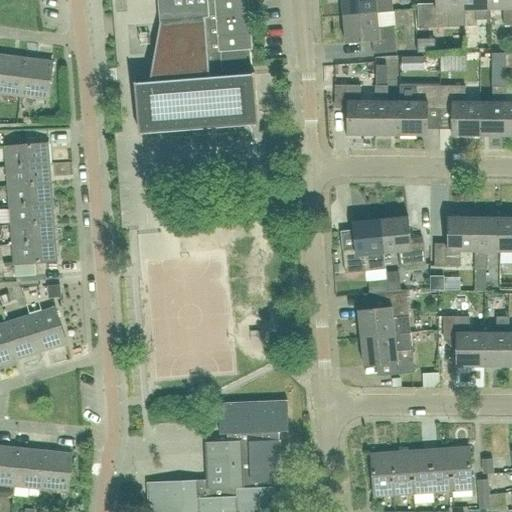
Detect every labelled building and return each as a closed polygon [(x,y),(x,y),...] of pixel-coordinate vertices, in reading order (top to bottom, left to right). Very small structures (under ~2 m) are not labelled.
[(158,0),(166,81),(137,84),(137,83),(136,83),(140,131),(259,121),(255,73),(253,73),(251,50),(254,50),(249,0),(158,0)] [(341,0),(343,16),(378,12),(378,10),(394,9),(393,0),(341,0)] [(463,0),(436,0),(437,10),(417,10),(418,27),(450,26),(450,10),(464,9),(463,0)] [(463,0),(464,9),(464,26),(478,26),(478,9),(490,9),(489,0),(463,0)] [(511,0),(489,0),(490,9),(504,9),(504,26),(511,25),(511,0)] [(397,52),(396,38),(395,26),(380,27),(378,12),(343,16),(345,43),(372,41),(373,54),(397,52)] [(0,95),(21,98),(26,60),(0,57),(0,95)] [(401,57),(401,71),(413,71),(413,57),(401,57)] [(26,60),(21,98),(48,101),(53,63),(26,60)] [(376,75),(376,85),(387,85),(387,75),(376,75)] [(347,85),(347,108),(348,137),(375,137),(375,101),(361,101),(361,85),(347,85)] [(400,137),(400,102),(388,102),(388,85),(387,85),(376,85),(375,85),(375,101),(375,137),(400,137)] [(440,86),(427,86),(427,85),(415,85),(415,102),(400,102),(400,137),(427,137),(427,109),(440,109),(440,86)] [(440,109),(453,109),(452,138),(478,138),(478,102),(465,102),(465,86),(440,86),(440,109)] [(478,102),(478,138),(504,138),(505,102),(505,86),(492,86),(492,102),(478,102)] [(6,168),(51,164),(49,144),(5,148),(6,168)] [(52,184),(51,164),(6,168),(8,187),(52,184)] [(54,203),(52,184),(8,187),(10,207),(54,203)] [(56,223),(54,203),(10,207),(11,226),(56,223)] [(434,266),(450,266),(461,267),(462,253),(475,253),(476,253),(477,217),(450,216),(450,243),(435,243),(434,266)] [(424,242),(411,243),(408,217),(381,220),(385,255),(399,253),(401,268),(414,267),(414,266),(426,265),(424,242)] [(500,254),(501,217),(477,217),(476,253),(475,253),(475,267),(488,267),(488,254),(500,254)] [(511,217),(501,217),(500,254),(511,254),(511,217)] [(345,273),(359,272),(371,271),(385,270),(384,255),(385,255),(381,220),(354,223),(357,249),(343,250),(345,273)] [(56,223),(11,226),(13,246),(57,242),(56,223)] [(59,262),(57,242),(13,246),(15,265),(15,277),(36,275),(35,264),(59,262)] [(47,286),(48,298),(62,297),(61,285),(47,286)] [(383,295),(384,309),(358,311),(361,338),(395,335),(395,334),(410,333),(409,319),(406,292),(383,295)] [(3,304),(11,302),(8,293),(0,296),(3,304)] [(29,318),(41,353),(67,345),(55,309),(29,318)] [(443,340),(457,340),(456,367),(484,367),(483,332),(469,332),(469,316),(457,316),(457,317),(443,317),(443,340)] [(483,332),(484,367),(510,367),(509,332),(510,316),(496,316),(496,332),(483,332)] [(41,353),(29,318),(4,326),(16,361),(41,353)] [(0,366),(16,361),(4,326),(0,326),(0,366)] [(415,373),(412,347),(410,333),(395,334),(395,335),(361,338),(364,366),(390,363),(391,375),(415,373)] [(393,387),(401,386),(401,378),(392,379),(393,387)] [(209,445),(210,483),(163,485),(163,493),(151,494),(152,510),(164,510),(163,511),(285,511),(285,506),(271,507),(271,490),(269,490),(269,481),(279,481),(277,441),(275,441),(275,433),(285,432),(283,401),(215,404),(216,435),(224,435),(224,444),(209,445)] [(0,484),(15,486),(19,448),(0,446),(0,484)] [(450,448),(453,491),(473,490),(470,446),(450,448)] [(41,489),(46,451),(19,448),(15,486),(41,489)] [(430,449),(433,493),(453,491),(450,448),(430,449)] [(411,450),(414,494),(433,493),(430,449),(411,450)] [(392,452),(395,495),(414,494),(411,450),(392,452)] [(46,451),(41,489),(69,492),(73,455),(46,451)] [(372,453),(375,497),(395,495),(392,452),(372,453)] [(483,474),(493,473),(493,459),(482,459),(483,474)] [(478,495),(489,494),(488,479),(477,480),(478,495)] [(489,494),(478,495),(479,509),(490,508),(489,494)]
